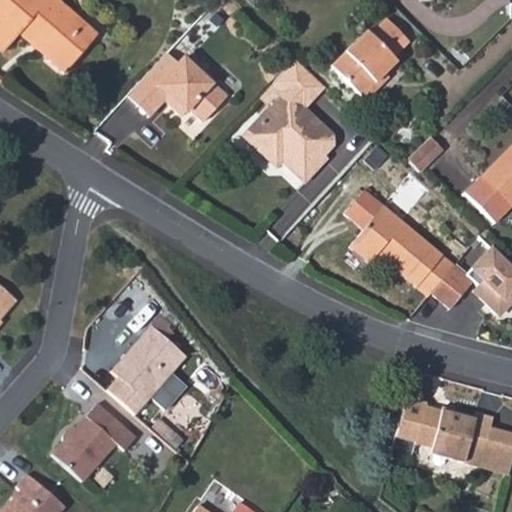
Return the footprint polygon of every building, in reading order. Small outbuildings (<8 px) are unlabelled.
[(0,0),(0,45),(1,46),(14,31),(17,31),(16,29),(17,27),(20,24),(38,39),(35,43),(63,67),(85,41),(68,27),(79,14),(63,0),(60,0),(60,2),(57,0),(0,0)] [(96,29),(79,14),(68,27),(85,41),(96,29)] [(369,25),(332,58),(363,91),(398,57),(395,53),(410,39),(387,15),(372,29),(369,25)] [(17,27),(35,43),(38,39),(20,24),(17,27)] [(167,48),(148,69),(159,79),(154,85),(165,95),(168,92),(174,97),(171,100),(182,112),(190,104),(204,117),(227,92),(184,53),(178,59),(167,48)] [(294,55),(269,81),(279,91),(269,103),(241,131),(260,150),(266,144),(278,156),(300,178),(313,164),(314,158),(310,155),(316,150),(319,153),(329,142),(329,132),(300,104),(322,82),(294,55)] [(148,69),(127,91),(149,112),(165,95),(154,85),(159,79),(148,69)] [(258,93),(269,103),(279,91),(269,81),(258,93)] [(427,136),(408,157),(419,169),(439,148),(427,136)] [(511,139),(479,172),(509,202),(511,198),(511,139)] [(273,162),(278,156),(266,144),(260,150),(273,162)] [(360,189),(340,211),(345,215),(366,194),(360,189)] [(422,291),(425,288),(443,302),(466,275),(366,194),(345,215),(359,227),(346,244),(365,261),(373,251),(422,291)] [(0,323),(1,323),(0,322),(0,318),(21,295),(0,276),(0,323)] [(120,374),(108,387),(136,411),(151,394),(166,407),(186,384),(171,371),(185,354),(152,324),(114,368),(120,374)] [(446,449),(444,457),(476,467),(488,427),(491,415),(474,410),(474,413),(441,404),(440,406),(424,402),(425,399),(405,393),(391,442),(411,448),(413,440),(429,444),(446,449)] [(58,446),(59,448),(56,452),(85,478),(119,440),(127,447),(138,435),(98,400),(77,425),(68,429),(65,439),(58,446)] [(511,454),(511,433),(488,427),(476,467),(507,475),(511,454)] [(427,453),(444,457),(446,449),(429,444),(427,453)] [(4,507),(9,511),(7,511),(11,511),(37,477),(29,470),(17,483),(22,487),(4,507)] [(56,511),(64,503),(37,477),(11,511),(56,511)] [(256,511),(241,501),(232,511),(256,511)]
